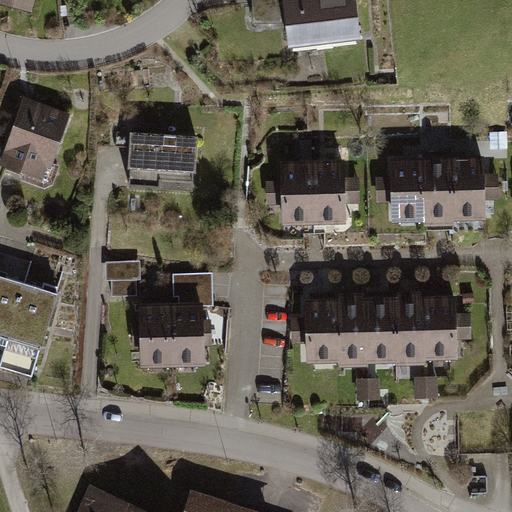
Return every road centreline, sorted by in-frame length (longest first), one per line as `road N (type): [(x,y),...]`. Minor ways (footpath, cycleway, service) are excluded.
road 1 (residential): [(0,416),(233,444),(336,472),(418,511)]
road 2 (residential): [(0,42),(28,50),(107,47),(151,28),(182,0)]
